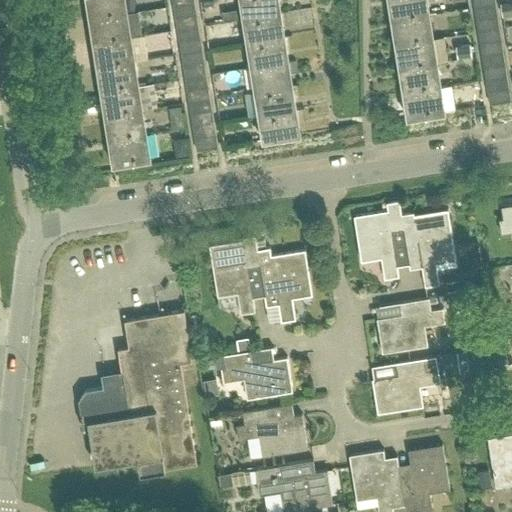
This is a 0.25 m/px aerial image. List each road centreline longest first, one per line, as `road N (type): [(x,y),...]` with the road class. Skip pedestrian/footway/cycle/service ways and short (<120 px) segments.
road 1 (unclassified): [(0,511),(27,258),(42,217)]
road 2 (unclassified): [(42,217),(321,179)]
road 3 (residential): [(343,327),(338,386),(343,420),(353,431),(511,408)]
road 4 (unclassified): [(321,179),(511,148)]
road 5 (unclassified): [(42,217),(0,32)]
road 6 (residential): [(321,179),(343,327)]
